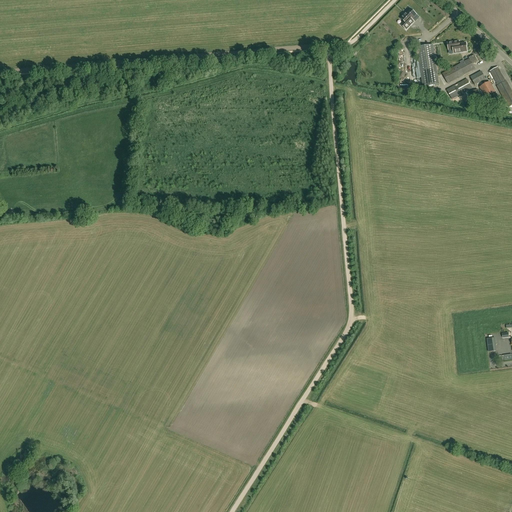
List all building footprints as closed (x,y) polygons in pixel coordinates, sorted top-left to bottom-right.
[(401,19),(404,22),(401,25),(406,30),(414,22),(412,20),(416,15),(410,9),(401,19)] [(459,44),(459,41),(447,43),(449,50),(453,50),(454,54),(467,51),(466,43),(459,44)] [(423,87),(439,85),(433,45),(417,47),(423,87)] [(477,62),(478,62),(474,55),(469,58),(469,59),(464,62),(460,64),(442,74),(448,83),(475,69),(473,64),(477,62)] [(490,71),(497,86),(496,86),(508,108),(511,106),(511,90),(506,81),(498,67),(490,71)] [(475,85),(485,79),(481,71),(470,77),(475,85)] [(452,100),(472,89),(467,79),(447,90),(452,100)] [(479,87),(485,98),(490,109),(501,103),(490,82),(479,87)] [(475,104),(483,100),(478,89),(467,94),(471,101),(473,100),(475,104)] [(495,338),(487,339),(488,352),(497,351),(495,338)]
